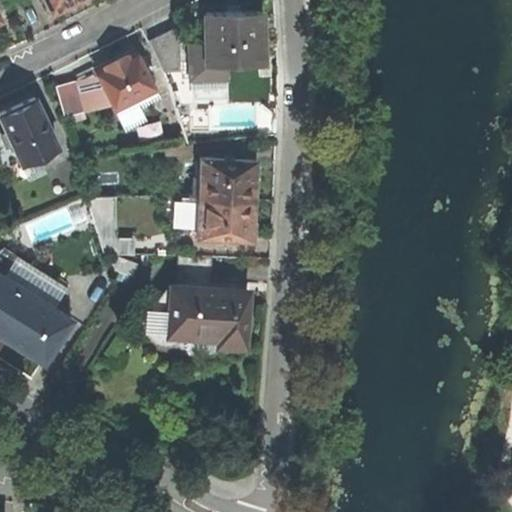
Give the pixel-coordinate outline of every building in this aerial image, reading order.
[(44,0),(49,10),(70,0),(44,0)] [(205,43),(189,44),(190,79),(226,78),(225,62),(261,61),(259,11),(204,12),(205,43)] [(163,34),(147,42),(161,70),(177,62),(163,34)] [(133,48),(92,69),(113,110),(154,89),(133,48)] [(74,80),(54,86),(63,115),(82,110),(74,80)] [(33,96),(0,111),(0,120),(19,160),(19,162),(36,154),(56,145),(33,96)] [(191,144),(163,146),(164,161),(192,158),(191,144)] [(19,162),(19,160),(8,165),(16,181),(43,169),(36,154),(19,162)] [(198,196),(251,199),(253,160),(200,157),(198,196)] [(136,233),(120,234),(115,192),(95,194),(101,252),(137,249),(136,233)] [(198,196),(167,194),(166,225),(196,226),(196,235),(249,238),(251,199),(198,196)] [(41,242),(83,222),(74,204),(32,225),(41,242)] [(136,265),(114,256),(109,269),(131,277),(136,265)] [(195,352),(195,353),(217,355),(218,345),(241,347),(246,295),(236,294),(237,286),(209,283),(211,261),(177,258),(175,289),(167,288),(148,312),(147,317),(147,322),(148,328),(151,332),(154,336),(157,337),(160,339),(163,339),(174,350),(195,352)] [(0,273),(0,334),(41,361),(69,318),(0,273)]
